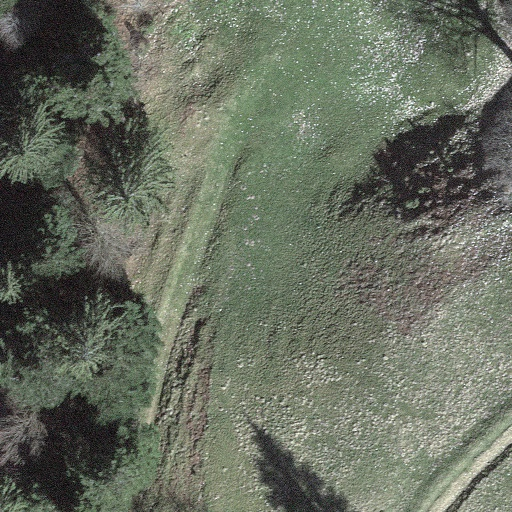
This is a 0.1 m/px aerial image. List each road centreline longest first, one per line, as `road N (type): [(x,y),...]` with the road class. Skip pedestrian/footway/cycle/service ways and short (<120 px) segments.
road 1 (track): [(229,121),(150,371),(132,511)]
road 2 (track): [(511,424),(430,511)]
